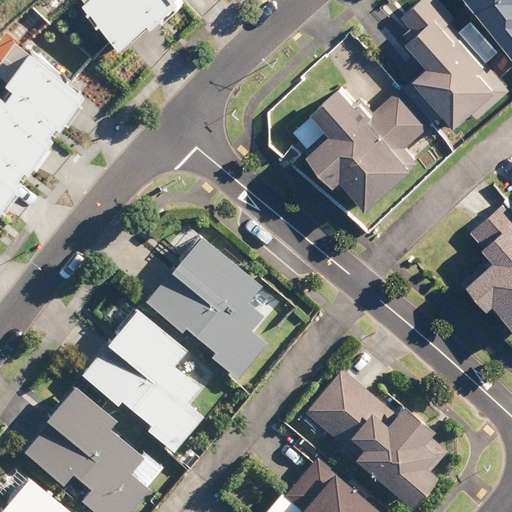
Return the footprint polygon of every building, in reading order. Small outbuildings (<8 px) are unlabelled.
[(90,0),(128,40),(155,14),(158,17),(176,0),(90,0)] [(453,17),(436,0),(413,0),(405,8),(397,0),(389,0),(363,26),(392,55),(387,60),(407,81),(402,86),(355,39),(332,62),(350,80),(345,84),(381,120),(377,123),(403,149),(438,114),(450,127),(491,86),(477,72),(484,66),(467,50),(473,44),(450,20),(453,17)] [(511,0),(464,0),(510,57),(511,55),(511,0)] [(10,80),(2,90),(50,125),(81,81),(28,43),(3,76),(10,80)] [(340,81),(305,112),(309,117),(295,129),(307,143),(299,151),(330,186),(337,180),(361,207),(408,166),(367,120),(371,117),(340,81)] [(0,154),(19,168),(50,125),(0,88),(0,154)] [(0,193),(19,168),(0,154),(0,193)] [(511,212),(502,201),(468,233),(489,255),(460,282),(511,336),(511,212)] [(203,214),(139,287),(240,376),(304,303),(203,214)] [(234,392),(125,303),(71,367),(180,457),(234,392)] [(346,351),(298,408),(411,501),(459,444),(346,351)] [(138,511),(174,472),(63,375),(10,436),(96,511),(138,511)] [(398,511),(332,456),(284,511),(398,511)] [(75,511),(24,466),(0,492),(0,511),(75,511)]
